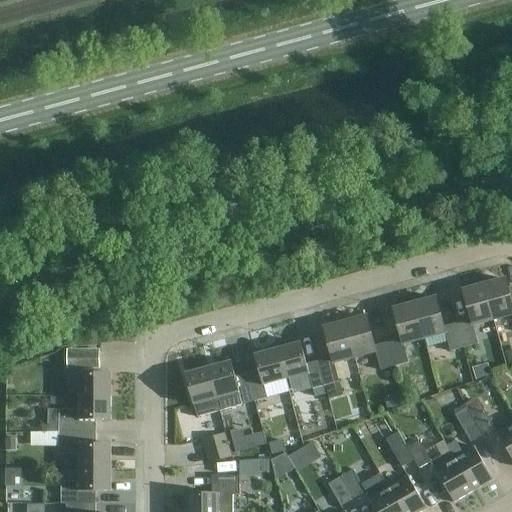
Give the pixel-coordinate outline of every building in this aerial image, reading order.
[(485,286),(494,320),(511,315),(511,301),(506,280),(485,286)] [(474,326),(494,320),(485,286),(464,291),(472,321),(458,324),(465,348),(479,345),(474,326)] [(415,304),(425,339),(427,347),(448,342),(451,352),(465,348),(458,324),(445,328),(437,299),(415,304)] [(404,345),(425,339),(415,304),(394,310),(402,339),(389,343),(395,367),(409,363),(404,345)] [(395,367),(389,343),(375,347),(367,317),(346,323),(355,358),(376,352),(381,371),(395,367)] [(334,364),(355,358),(346,323),(325,329),(333,358),(319,362),(326,386),(340,382),(334,364)] [(307,365),(301,343),(278,349),(287,380),(307,375),(311,390),(312,389),(315,397),(326,394),(324,386),(326,386),(319,362),(307,365)] [(264,386),(287,380),(278,349),(256,355),(260,371),(248,374),(255,402),(268,399),(264,386)] [(100,369),(100,350),(67,350),(67,369),(100,369)] [(255,402),(248,374),(236,378),(231,362),(209,368),(220,412),(255,402)] [(198,418),(220,412),(209,368),(186,374),(198,418)] [(511,380),(504,373),(496,382),(504,390),(511,380)] [(80,397),(112,397),(112,374),(80,374),(80,397)] [(112,421),(112,397),(80,397),(80,409),(59,410),(59,433),(76,433),(76,420),(80,420),(80,421),(112,421)] [(467,409),(483,436),(494,429),(479,402),(467,409)] [(471,442),(483,436),(467,409),(456,416),(471,442)] [(511,459),(511,425),(497,434),(511,459)] [(80,469),(112,468),(112,445),(97,445),(97,433),(76,433),(59,433),(60,455),(80,455),(80,469)] [(206,440),(212,463),(232,457),(225,434),(206,440)] [(414,460),(408,449),(399,434),(387,441),(403,467),(414,460)] [(268,441),(272,455),(285,451),(281,438),(268,441)] [(6,439),(6,451),(17,451),(17,439),(6,439)] [(474,492),(448,446),(445,441),(436,446),(442,457),(432,463),(431,463),(454,503),(474,492)] [(448,446),(474,492),(494,481),(474,447),(463,453),(456,441),(448,446)] [(431,463),(432,463),(426,453),(419,442),(408,449),(414,460),(420,470),(431,463)] [(276,480),(295,469),(286,454),(272,463),(276,480)] [(270,460),(262,460),(262,473),(270,473),(270,460)] [(62,504),(67,504),(96,504),(96,492),(112,492),(112,468),(80,469),(80,482),(62,482),(62,504)] [(402,511),(388,487),(381,474),(362,485),(354,470),(341,478),(355,502),(367,495),(369,498),(369,499),(376,511),(402,511)] [(187,511),(232,511),(233,495),(240,495),(240,476),(213,476),(213,495),(188,495),(187,511)] [(402,511),(423,511),(428,510),(408,476),(388,487),(402,511)] [(343,509),(355,502),(341,478),(329,485),(343,509)]
